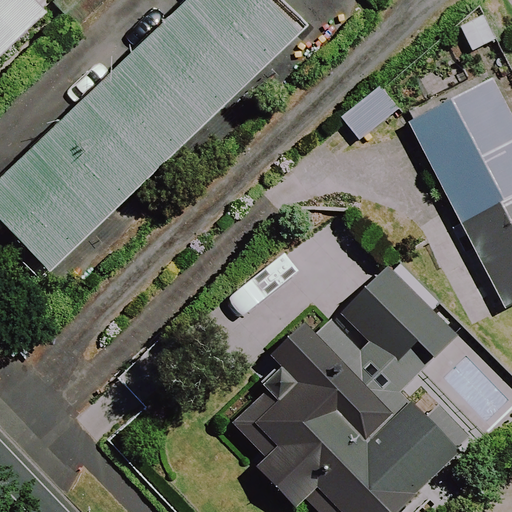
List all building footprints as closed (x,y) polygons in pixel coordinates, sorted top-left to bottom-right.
[(0,0),(0,63),(44,19),(24,0),(0,0)] [(296,40),(257,0),(190,0),(0,182),(0,232),(45,280),(296,40)] [(511,119),(490,77),(400,124),(500,315),(511,309),(511,119)] [(390,120),(373,98),(338,124),(354,146),(390,120)] [(300,324),(271,355),(280,364),(263,382),(280,398),(264,415),(254,405),(228,431),(261,463),(250,474),(288,511),(291,511),(299,505),(306,511),(399,511),(468,443),(436,410),(422,424),(397,400),(453,343),(380,271),(315,338),(300,324)]
